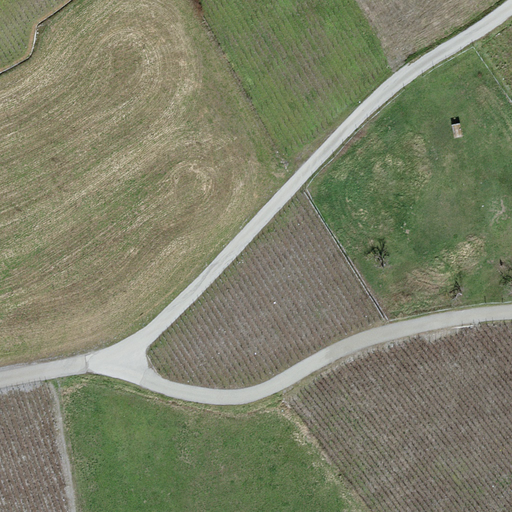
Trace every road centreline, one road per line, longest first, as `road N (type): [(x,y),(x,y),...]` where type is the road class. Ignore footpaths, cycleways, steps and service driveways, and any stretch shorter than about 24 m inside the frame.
road 1 (track): [(98,365),(145,339),(417,62),(511,9)]
road 2 (track): [(511,315),(463,318),(347,348),(271,389),(221,399),(98,365),(0,380)]
